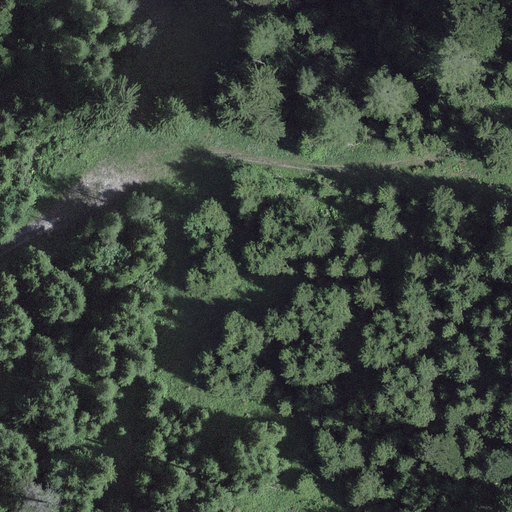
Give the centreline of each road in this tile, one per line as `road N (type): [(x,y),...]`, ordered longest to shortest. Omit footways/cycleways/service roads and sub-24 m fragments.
road 1 (track): [(233,152),(397,162),(439,150),(511,110)]
road 2 (track): [(233,152),(140,163),(0,251)]
